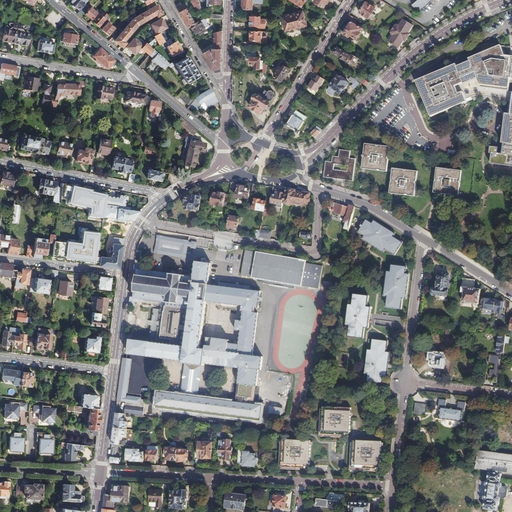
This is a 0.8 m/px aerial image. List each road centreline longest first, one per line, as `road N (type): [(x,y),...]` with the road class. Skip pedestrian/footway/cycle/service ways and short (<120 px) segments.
road 1 (tertiary): [(317,149),(427,42),(509,0)]
road 2 (residential): [(318,189),(318,244),(308,253),(141,222)]
road 3 (tertiary): [(262,143),(353,0)]
road 4 (residential): [(0,160),(148,190),(160,202)]
road 5 (residential): [(0,57),(149,82)]
road 6 (residential): [(404,382),(423,238)]
road 7 (residential): [(125,276),(0,258)]
road 8 (tertiary): [(149,82),(53,0)]
road 9 (residential): [(226,106),(165,0)]
